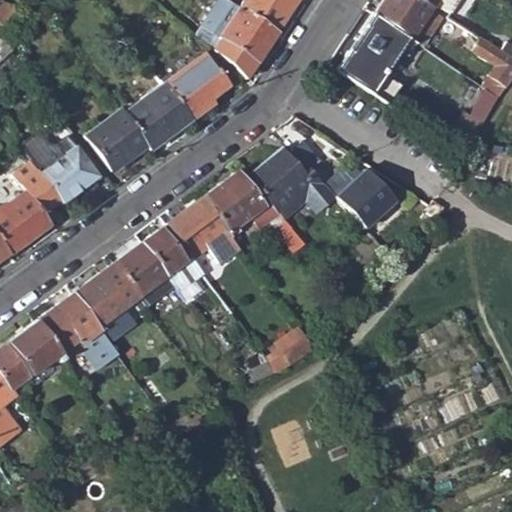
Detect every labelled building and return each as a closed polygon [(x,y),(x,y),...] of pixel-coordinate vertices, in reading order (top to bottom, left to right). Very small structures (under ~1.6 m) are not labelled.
[(237,0),(233,7),(271,33),(294,0),(237,0)] [(410,0),(381,0),(371,16),(415,44),(421,48),(441,19),(410,0)] [(435,0),(432,7),(447,14),(456,0),(435,0)] [(0,3),(0,28),(3,32),(4,31),(14,22),(0,3)] [(217,38),(209,49),(242,78),(271,33),(233,7),(214,36),(217,38)] [(348,52),(334,73),(386,108),(399,87),(383,77),(399,53),(406,58),(415,44),(371,16),(348,52)] [(3,32),(0,34),(0,40),(5,47),(12,41),(4,31),(3,32)] [(479,41),(470,54),(493,68),(486,77),(502,88),(511,77),(511,61),(500,54),(479,41)] [(511,49),(506,45),(500,54),(511,61),(511,49)] [(201,56),(158,87),(184,121),(219,95),(217,91),(224,86),(201,56)] [(486,77),(478,86),(495,96),(502,88),(486,77)] [(158,87),(118,116),(141,147),(144,151),(184,121),(158,87)] [(115,112),(83,136),(108,171),(141,147),(118,116),(115,112)] [(15,128),(8,133),(27,160),(56,200),(58,203),(94,177),(73,148),(58,160),(48,148),(37,156),(15,128)] [(300,142),(290,150),(296,158),(300,161),(307,169),(317,161),(300,142)] [(277,149),(245,176),(266,202),(271,206),(299,182),(319,203),(330,194),(307,169),(300,161),(293,167),(289,163),(277,149)] [(296,158),(289,163),(293,167),(300,161),(296,158)] [(0,204),(0,245),(6,253),(45,224),(38,214),(56,200),(27,160),(7,174),(20,192),(17,195),(2,206),(0,204)] [(336,192),(350,177),(339,167),(325,181),(336,192)] [(232,172),(198,197),(224,232),(247,215),(255,226),(265,220),(289,252),(300,243),(271,206),(266,202),(258,207),(232,172)] [(360,172),(332,197),(334,198),(362,228),(390,203),(360,172)] [(0,186),(0,204),(2,206),(17,195),(7,181),(0,186)] [(330,194),(319,203),(323,208),(334,198),(332,197),(330,194)] [(198,197),(163,224),(179,246),(189,260),(206,247),(215,260),(235,246),(224,232),(198,197)] [(390,203),(362,228),(372,239),(400,215),(390,203)] [(156,229),(139,242),(168,282),(179,297),(194,287),(187,276),(197,270),(189,260),(179,246),(173,251),(156,229)] [(139,242),(112,263),(135,296),(140,302),(168,282),(139,242)] [(112,263),(69,293),(94,326),(135,296),(112,263)] [(69,293),(31,322),(55,353),(63,364),(81,351),(102,379),(121,365),(69,293)] [(31,322),(0,343),(0,383),(5,390),(55,353),(31,322)] [(294,324),(269,340),(283,360),(304,351),(309,343),(294,324)] [(0,438),(4,436),(0,429),(0,401),(9,395),(5,390),(0,383),(0,438)] [(105,403),(96,410),(115,436),(124,430),(105,403)]
